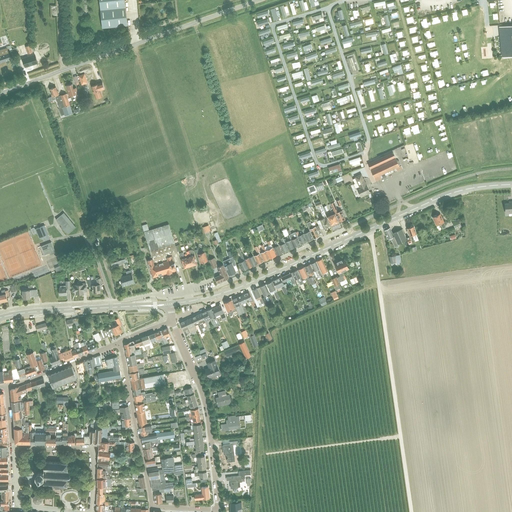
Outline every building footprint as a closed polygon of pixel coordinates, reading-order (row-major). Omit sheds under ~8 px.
[(99,0),(102,28),(127,25),(124,0),(99,0)] [(511,56),(511,25),(500,27),(503,57),(511,56)] [(0,62),(11,59),(7,48),(0,49),(0,62)] [(33,55),(22,59),(25,67),(36,64),(33,55)] [(351,72),(358,70),(353,56),(347,58),(351,72)] [(102,83),(92,86),(97,98),(103,96),(101,90),(104,89),(102,83)] [(66,85),(69,96),(74,95),(74,94),(78,93),(76,87),(73,88),(72,84),(66,85)] [(59,108),(62,107),(65,116),(73,113),(70,105),(66,93),(59,96),(58,95),(59,94),(58,90),(57,91),(56,87),(49,89),(52,97),(55,96),(56,98),(59,108)] [(402,168),(401,165),(399,161),(396,160),(393,152),(368,164),(376,181),(380,179),(379,176),(395,168),(397,171),(402,168)] [(355,178),(353,179),(355,183),(354,184),(356,189),(357,189),(361,196),(370,192),(361,174),(355,177),(355,178)] [(322,182),(314,184),(316,191),(324,188),(322,182)] [(329,225),(326,217),(325,215),(326,215),(324,211),(320,202),(315,204),(316,207),(319,206),(322,213),(321,213),(323,218),(320,220),(317,221),(318,223),(320,229),(323,228),(324,228),(328,226),(329,225)] [(345,219),(341,210),(338,212),(334,202),(331,204),(333,210),(334,209),(339,221),(345,219)] [(61,215),(56,219),(61,226),(60,227),(62,230),(63,229),(68,234),(76,227),(64,213),(61,215)] [(338,221),(335,214),(327,217),(330,225),(338,221)] [(436,214),(434,215),(433,217),(437,225),(440,224),(442,228),(445,227),(443,222),(444,222),(442,218),(441,219),(440,214),(437,215),(436,214)] [(461,226),(459,223),(458,219),(452,221),(455,229),(461,226)] [(317,231),(320,229),(318,223),(314,225),(315,227),(313,228),(310,221),(307,223),(314,238),(319,236),(317,231)] [(158,271),(159,275),(167,272),(168,273),(172,272),(172,271),(176,270),(175,266),(176,266),(175,263),(174,263),(171,254),(176,253),(177,251),(175,246),(169,224),(144,231),(152,259),(154,264),(157,263),(160,270),(158,271)] [(203,227),(206,236),(212,233),(208,224),(203,227)] [(34,227),(31,228),(31,229),(33,234),(36,233),(37,232),(39,236),(39,237),(45,240),(50,238),(49,236),(44,225),(35,229),(36,231),(34,227)] [(410,237),(407,238),(408,243),(414,242),(412,235),(416,234),(413,226),(412,226),(410,226),(410,227),(407,228),(408,231),(407,231),(408,235),(409,234),(410,237)] [(307,241),(313,239),(309,231),(306,232),(304,228),(302,229),(307,241)] [(397,244),(392,233),(390,228),(384,230),(388,239),(391,238),(395,246),(398,245),(397,244)] [(286,229),(283,230),(286,236),(287,236),(289,240),(286,242),(285,238),(283,239),(285,242),(289,249),(294,247),(289,233),(287,230),(286,229)] [(289,229),(287,230),(289,233),(294,247),(300,244),(297,237),(298,237),(296,232),(291,234),(289,229)] [(402,229),(392,233),(397,244),(407,240),(402,229)] [(222,241),(217,231),(214,233),(217,239),(213,241),(215,244),(222,241)] [(288,250),(282,237),(280,231),(277,232),(282,244),(280,245),(283,252),(288,250)] [(298,231),(296,232),(298,237),(301,244),(306,241),(303,234),(300,235),(298,231)] [(271,244),(269,240),(267,242),(268,245),(264,247),(266,251),(269,258),(276,255),(271,244)] [(277,255),(282,252),(276,240),(274,241),(276,245),(277,246),(273,247),(277,255)] [(51,241),(41,246),(44,255),(49,253),(50,254),(55,252),(51,241)] [(266,251),(264,247),(263,244),(261,245),(264,251),(260,253),(264,260),(269,258),(266,251)] [(259,251),(257,247),(256,246),(254,247),(257,254),(254,256),(258,263),(263,261),(259,251)] [(248,268),(244,259),(239,247),(237,248),(242,261),(239,263),(242,270),(248,268)] [(190,256),(188,257),(190,266),(196,264),(192,249),(189,250),(190,256)] [(201,263),(207,261),(204,252),(200,253),(199,249),(195,250),(197,255),(198,254),(201,263)] [(190,266),(188,257),(185,258),(183,252),(180,253),(184,268),(190,266)] [(111,266),(128,261),(125,253),(109,258),(111,266)] [(396,264),(400,263),(399,255),(389,256),(390,263),(396,262),(396,264)] [(229,258),(223,261),(223,263),(224,266),(229,275),(236,272),(233,266),(236,265),(233,256),(229,258)] [(253,266),(249,257),(244,259),(248,268),(253,266)] [(217,266),(214,258),(209,260),(212,268),(217,266)] [(322,258),(317,261),(320,268),(322,273),(327,270),(322,258)] [(152,259),(147,260),(153,277),(159,275),(158,271),(160,270),(157,263),(154,264),(152,259)] [(340,275),(331,279),(334,286),(335,286),(337,292),(342,290),(339,284),(340,283),(341,286),(347,283),(344,275),(342,271),(348,268),(344,259),(341,261),(341,260),(337,262),(335,264),(340,275)] [(321,274),(320,271),(316,261),(311,264),(314,271),(313,271),(314,273),(315,276),(317,275),(315,271),(317,270),(319,275),(321,274)] [(310,264),(305,266),(308,274),(309,273),(310,275),(311,274),(312,276),(313,278),(315,277),(315,276),(314,273),(313,271),(310,264)] [(223,280),(229,277),(223,265),(217,267),(221,275),(215,277),(218,282),(223,280)] [(309,284),(311,283),(309,277),(304,267),(297,270),(299,275),(301,279),(306,277),(307,278),(306,278),(309,284)] [(127,274),(120,277),(123,286),(134,282),(132,273),(133,273),(132,269),(126,271),(127,274)] [(299,275),(297,270),(291,273),(294,280),(297,279),(300,285),(303,283),(301,279),(299,275)] [(294,280),(291,273),(281,277),(283,282),(289,279),(290,282),(291,281),(293,286),(296,284),(294,280)] [(311,276),(309,277),(311,283),(313,288),(317,286),(313,278),(312,276),(311,276)] [(287,293),(286,290),(283,285),(280,277),(273,281),(276,288),(282,285),(283,287),(282,287),(285,294),(287,293)] [(100,284),(102,283),(100,278),(96,279),(98,283),(97,283),(97,284),(92,285),(93,293),(100,292),(100,284)] [(66,288),(70,287),(70,281),(66,281),(66,285),(60,286),(60,288),(59,288),(60,295),(67,294),(66,288)] [(271,294),(274,293),(276,298),(279,297),(272,281),(266,284),(271,294)] [(83,291),(86,290),(86,284),(85,283),(82,283),(82,285),(76,285),(76,286),(73,286),(73,291),(76,291),(77,294),(83,293),(83,291)] [(271,303),(273,302),(265,284),(260,287),(264,296),(267,294),(268,296),(271,303)] [(261,303),(263,302),(261,298),(257,288),(252,290),(256,300),(259,299),(261,303)] [(7,300),(6,296),(10,295),(8,289),(5,290),(5,289),(1,290),(2,294),(0,294),(0,301),(1,302),(1,303),(4,302),(3,301),(7,300)] [(34,296),(37,296),(37,289),(30,290),(23,290),(23,298),(30,298),(30,295),(34,295),(34,296)] [(249,292),(242,295),(246,302),(249,300),(250,302),(251,302),(253,306),(255,305),(249,292)] [(246,302),(242,295),(237,297),(244,312),(246,316),(247,315),(242,304),(246,302)] [(237,297),(232,299),(235,306),(239,314),(244,312),(237,297)] [(231,300),(224,303),(227,311),(229,315),(232,314),(232,312),(236,310),(235,308),(231,300)] [(220,305),(212,308),(216,315),(217,318),(220,316),(219,314),(224,312),(220,305)] [(212,308),(207,311),(210,319),(212,323),(214,326),(219,324),(217,318),(216,315),(212,308)] [(207,311),(201,313),(205,320),(208,328),(210,327),(207,320),(210,319),(207,311)] [(205,320),(201,313),(196,315),(203,330),(205,329),(202,323),(201,323),(201,322),(205,320)] [(196,315),(191,318),(195,325),(197,324),(200,332),(203,330),(196,315)] [(103,331),(102,329),(100,330),(101,333),(102,339),(114,334),(115,335),(122,332),(120,326),(121,325),(119,318),(117,319),(119,324),(112,328),(106,331),(106,330),(103,331)] [(195,325),(191,318),(185,320),(190,332),(197,330),(195,325)] [(190,332),(185,320),(180,323),(185,336),(188,334),(186,330),(185,330),(185,329),(187,328),(189,332),(190,332)] [(160,331),(165,343),(167,343),(166,339),(166,337),(170,335),(167,328),(160,331)] [(165,343),(160,331),(155,333),(158,342),(161,341),(161,342),(162,342),(163,344),(165,343)] [(99,334),(98,333),(93,335),(96,342),(102,339),(101,333),(99,334)] [(155,333),(149,335),(151,341),(153,347),(159,345),(158,342),(155,333)] [(250,336),(249,336),(253,346),(258,345),(254,334),(250,336)] [(151,341),(149,335),(141,338),(144,344),(149,343),(151,348),(153,347),(151,341)] [(141,338),(134,341),(135,344),(136,347),(144,344),(141,338)] [(86,344),(86,342),(85,340),(84,341),(80,343),(82,347),(84,354),(89,352),(86,344)] [(86,344),(89,352),(97,349),(94,341),(86,344)] [(135,344),(134,341),(125,344),(124,345),(125,348),(126,355),(132,354),(135,354),(142,353),(140,350),(140,349),(135,350),(135,348),(134,344),(135,344)] [(70,349),(71,350),(74,358),(79,356),(78,353),(76,349),(75,343),(75,342),(73,342),(75,350),(72,351),(71,349),(70,349)] [(78,342),(77,343),(75,343),(76,349),(78,353),(79,356),(84,354),(82,347),(80,343),(78,344),(78,342)] [(244,342),(239,344),(246,358),(250,356),(244,342)] [(238,345),(224,351),(226,357),(240,351),(238,345)] [(50,349),(53,356),(49,357),(52,366),(61,362),(55,347),(50,349)] [(59,350),(57,350),(59,354),(61,361),(65,359),(66,361),(74,358),(71,350),(61,353),(59,350)] [(30,353),(27,355),(31,365),(24,368),(24,369),(26,376),(36,372),(34,367),(34,366),(37,364),(36,361),(33,352),(30,353)] [(41,359),(36,361),(37,364),(40,371),(48,367),(47,364),(43,365),(42,362),(48,361),(45,352),(40,354),(41,359)] [(143,353),(142,353),(135,354),(132,354),(126,355),(128,366),(136,364),(137,364),(136,359),(144,357),(143,353)] [(94,357),(82,362),(84,370),(88,368),(89,370),(89,374),(92,374),(92,369),(94,369),(94,366),(95,366),(102,365),(101,361),(100,355),(94,357)] [(117,356),(106,360),(107,367),(113,366),(113,365),(118,364),(117,356)] [(24,369),(24,368),(20,369),(19,367),(21,366),(19,359),(15,359),(16,362),(16,364),(17,365),(17,370),(18,370),(20,378),(26,376),(24,369)] [(210,370),(206,372),(209,378),(219,374),(217,370),(219,370),(215,360),(207,363),(209,368),(210,370)] [(82,362),(76,364),(79,374),(82,374),(82,377),(85,377),(84,373),(83,370),(84,370),(82,362)] [(136,364),(128,366),(130,373),(139,371),(139,369),(144,368),(143,363),(139,364),(137,364),(136,364)] [(72,366),(48,375),(53,388),(63,384),(77,379),(72,366)] [(3,368),(3,369),(4,382),(13,381),(12,373),(12,370),(7,370),(6,368),(5,368),(3,368)] [(17,368),(12,371),(12,373),(13,381),(20,378),(19,375),(18,370),(17,370),(17,368)] [(139,371),(130,373),(131,380),(139,378),(138,374),(144,373),(144,368),(139,369),(139,371)] [(103,373),(98,374),(99,381),(111,379),(121,377),(120,369),(115,371),(110,371),(103,373)] [(142,377),(139,378),(131,380),(133,389),(140,389),(165,384),(164,376),(165,376),(165,374),(142,378),(142,377)] [(27,390),(26,384),(25,384),(19,386),(17,387),(12,389),(11,391),(11,401),(21,400),(20,393),(27,390)] [(187,395),(193,393),(191,387),(185,389),(184,390),(185,394),(186,393),(187,395)] [(225,404),(231,402),(229,394),(222,396),(221,395),(226,394),(225,390),(218,392),(219,397),(216,398),(218,406),(218,405),(225,403),(225,404)] [(187,395),(188,399),(182,401),(182,403),(186,402),(189,401),(195,399),(194,393),(193,394),(193,393),(187,395)] [(24,402),(20,403),(20,401),(12,402),(12,411),(22,410),(25,410),(29,410),(29,409),(29,405),(32,405),(32,400),(24,401),(24,402)] [(144,403),(143,403),(135,404),(137,411),(145,410),(144,403)] [(113,409),(113,412),(120,411),(122,418),(125,418),(130,418),(130,415),(128,406),(127,406),(120,407),(120,408),(113,409)] [(192,413),(189,414),(189,416),(192,416),(199,414),(198,408),(191,410),(192,413)] [(22,410),(12,411),(13,419),(14,423),(25,422),(25,418),(23,418),(23,411),(25,411),(25,414),(29,414),(29,410),(25,410),(22,410)] [(145,410),(137,411),(139,424),(147,422),(145,411),(145,410)] [(237,428),(240,428),(239,416),(236,416),(235,415),(227,416),(228,420),(226,420),(227,424),(221,424),(221,430),(228,429),(228,428),(237,427),(237,428)] [(191,429),(188,430),(188,432),(194,431),(201,430),(200,424),(198,424),(197,421),(193,422),(191,422),(191,425),(193,425),(194,429),(191,429)] [(25,422),(14,423),(15,443),(30,443),(30,437),(29,437),(29,433),(29,424),(29,422),(25,422)] [(44,433),(35,433),(35,443),(46,444),(46,434),(46,427),(46,426),(44,426),(44,433)] [(55,426),(46,426),(46,427),(46,434),(46,444),(56,444),(56,440),(56,434),(56,429),(56,427),(56,426),(55,426)] [(90,431),(90,435),(90,439),(90,443),(99,444),(101,444),(101,441),(102,434),(102,433),(103,432),(102,431),(102,429),(96,428),(96,431),(90,431)] [(163,432),(161,432),(155,433),(148,434),(141,436),(142,442),(155,440),(160,439),(175,437),(174,431),(163,432)] [(74,435),(68,435),(68,444),(76,444),(77,434),(77,433),(74,433),(74,435)] [(99,444),(99,449),(108,450),(109,445),(115,445),(115,443),(119,443),(121,443),(121,442),(119,442),(119,436),(113,436),(113,435),(107,435),(107,441),(101,441),(101,444),(99,444)] [(195,440),(186,442),(187,445),(189,445),(193,445),(195,444),(203,443),(202,437),(195,438),(195,440)] [(155,440),(142,442),(143,448),(151,446),(150,444),(161,442),(160,439),(155,440)] [(230,444),(223,445),(224,454),(227,453),(228,461),(235,460),(234,455),(236,455),(235,446),(238,446),(238,440),(230,441),(230,444)] [(124,442),(121,442),(121,443),(124,443),(124,445),(127,445),(127,451),(134,451),(134,447),(134,442),(124,442)] [(203,443),(195,444),(196,451),(194,451),(195,454),(200,453),(200,450),(204,450),(203,443)] [(151,447),(144,449),(146,459),(147,458),(152,457),(154,457),(152,451),(157,450),(157,446),(155,447),(151,447)] [(111,468),(108,467),(108,465),(109,465),(109,462),(108,462),(109,459),(110,457),(114,457),(114,453),(115,453),(98,450),(98,457),(97,468),(103,468),(103,470),(106,470),(106,471),(111,471),(111,468)] [(200,453),(195,454),(191,454),(192,458),(194,457),(194,460),(198,460),(198,463),(205,462),(204,456),(201,456),(200,453)] [(148,460),(146,460),(147,464),(148,466),(156,464),(155,462),(155,459),(152,459),(152,457),(147,458),(148,460)] [(173,457),(161,459),(162,461),(163,466),(171,465),(175,464),(173,457)] [(44,469),(43,470),(38,470),(38,469),(37,468),(37,470),(36,470),(36,471),(37,471),(37,473),(37,476),(35,476),(35,477),(37,477),(37,478),(38,478),(38,477),(43,477),(43,479),(44,479),(43,484),(43,485),(43,486),(44,486),(44,485),(50,485),(50,486),(50,485),(55,486),(56,486),(60,486),(60,487),(61,487),(61,486),(68,486),(68,485),(67,485),(67,483),(68,483),(68,482),(67,482),(67,480),(69,480),(69,481),(70,480),(72,478),(73,478),(73,477),(73,474),(74,474),(73,473),(70,471),(70,470),(69,471),(67,471),(68,467),(68,463),(69,462),(66,462),(65,462),(61,462),(62,461),(61,461),(61,462),(56,462),(56,461),(55,461),(55,462),(50,462),(50,461),(49,461),(49,462),(45,462),(45,461),(44,461),(44,462),(43,461),(43,462),(44,462),(44,469)] [(195,467),(195,469),(194,470),(194,473),(196,473),(203,472),(202,469),(206,468),(205,462),(198,463),(198,466),(195,467)] [(149,471),(150,479),(152,490),(159,489),(170,488),(175,488),(174,482),(166,482),(164,473),(175,471),(176,475),(183,474),(182,470),(183,470),(182,463),(175,464),(171,465),(163,466),(163,469),(159,470),(159,469),(149,471)] [(230,480),(231,488),(238,487),(238,482),(242,481),(242,478),(245,478),(245,475),(251,474),(250,470),(238,471),(239,475),(226,476),(227,480),(230,480)] [(110,478),(97,478),(97,482),(97,486),(101,486),(106,486),(110,486),(110,481),(111,481),(111,478),(110,478)] [(202,493),(194,494),(195,500),(210,498),(208,486),(201,487),(202,493)] [(105,494),(97,493),(97,504),(105,504),(110,504),(110,502),(105,502),(105,494)] [(155,503),(163,502),(162,493),(154,494),(155,503)] [(241,502),(230,503),(230,511),(241,511),(241,508),(241,502)]
